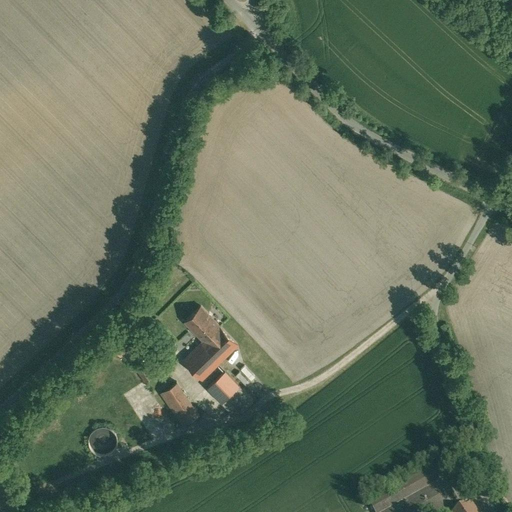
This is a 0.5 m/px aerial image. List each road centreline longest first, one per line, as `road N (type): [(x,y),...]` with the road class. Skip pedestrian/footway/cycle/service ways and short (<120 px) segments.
road 1 (unclassified): [(264,36),(195,86),(134,274),(118,297),(0,410)]
road 2 (unclassified): [(511,207),(368,137),(264,36)]
road 3 (track): [(443,290),(346,364),(293,392)]
